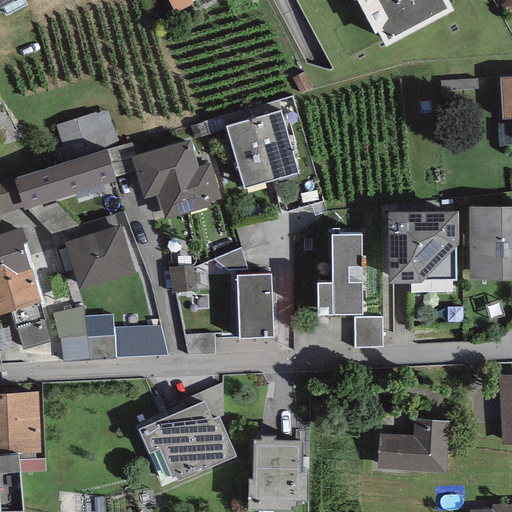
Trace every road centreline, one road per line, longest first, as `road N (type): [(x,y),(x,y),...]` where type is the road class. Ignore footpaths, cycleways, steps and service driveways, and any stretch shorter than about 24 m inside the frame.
road 1 (residential): [(511,351),(0,374)]
road 2 (unknown): [(279,215),(280,360)]
